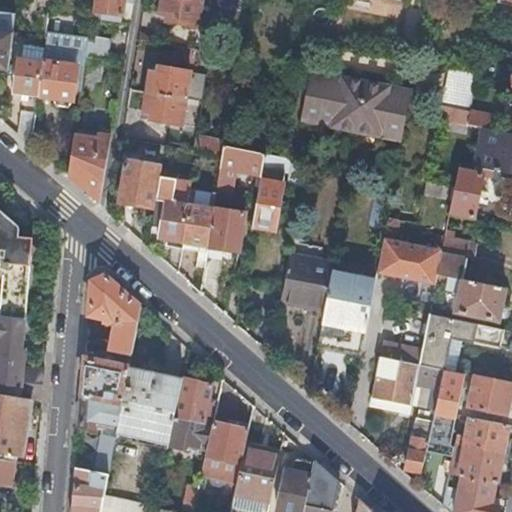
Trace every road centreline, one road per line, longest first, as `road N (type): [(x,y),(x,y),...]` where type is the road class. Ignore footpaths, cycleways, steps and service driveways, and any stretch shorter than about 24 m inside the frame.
road 1 (residential): [(82,224),(414,511)]
road 2 (residential): [(82,224),(55,511)]
